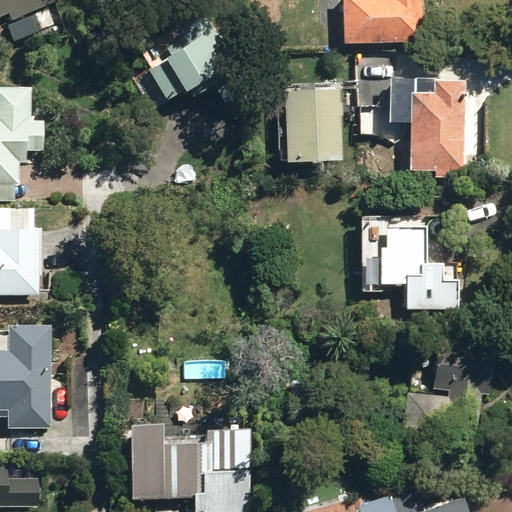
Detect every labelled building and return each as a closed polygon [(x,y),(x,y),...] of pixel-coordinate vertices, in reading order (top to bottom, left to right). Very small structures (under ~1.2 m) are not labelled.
[(0,0),(0,20),(47,0),(0,0)] [(339,0),(340,48),(422,46),(420,0),(339,0)] [(199,76),(217,103),(246,85),(200,14),(173,31),(176,35),(160,46),(163,51),(154,58),(155,60),(139,70),(160,102),(199,76)] [(430,177),(442,177),(442,170),(460,170),(460,122),(476,122),(477,103),(460,102),(460,81),(428,81),(428,94),(403,94),(403,170),(430,170),(430,177)] [(277,91),(280,162),(338,159),(335,89),(307,90),(306,85),(291,85),(291,91),(277,91)] [(0,201),(11,202),(11,186),(14,186),(14,162),(20,162),(20,151),(35,151),(35,121),(23,121),(23,87),(0,87),(0,201)] [(0,295),(31,296),(31,244),(36,244),(36,228),(29,228),(28,209),(0,208),(0,295)] [(399,283),(400,311),(454,310),(453,280),(437,280),(437,263),(419,264),(418,226),(377,227),(378,248),(371,249),(371,284),(399,283)] [(367,287),(367,309),(391,309),(391,287),(367,287)] [(124,332),(124,360),(157,359),(157,331),(124,332)] [(0,410),(3,410),(3,428),(46,427),(45,332),(3,333),(3,336),(0,335),(0,410)] [(395,447),(472,453),(477,394),(484,395),(488,347),(430,343),(427,389),(443,390),(442,396),(399,392),(395,447)] [(118,425),(122,499),(206,495),(205,483),(244,480),(241,429),(198,430),(198,442),(149,444),(149,424),(118,425)] [(461,511),(456,497),(417,511),(412,511),(405,493),(387,499),(386,496),(352,508),(352,511),(461,511)]
